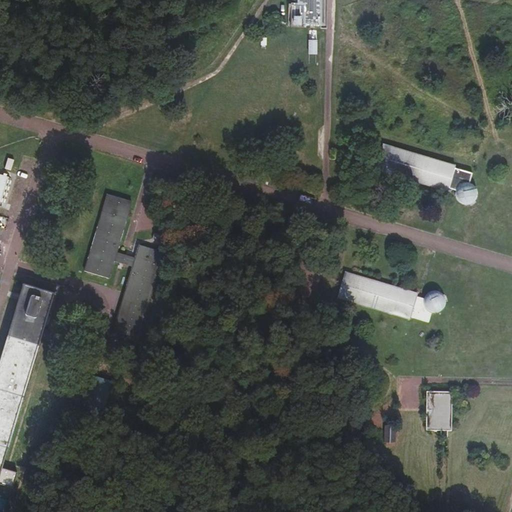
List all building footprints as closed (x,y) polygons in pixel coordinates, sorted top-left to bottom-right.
[(285,0),(284,13),(307,15),(306,29),(314,29),(315,16),(318,16),(319,0),(285,0)] [(382,146),(375,172),(444,191),(444,189),(449,190),(448,192),(447,193),(447,195),(446,197),(446,199),(447,201),(447,202),(448,204),(449,206),(450,208),(452,210),(454,211),(456,212),(458,213),(461,213),(463,213),(465,212),(467,211),(469,210),(471,208),(473,207),(474,204),(475,202),(475,200),(475,197),(475,195),(474,193),(473,191),(472,189),(470,187),(468,186),(466,185),(469,173),(450,168),(451,166),(382,146)] [(7,158),(4,168),(10,170),(14,160),(7,158)] [(104,197),(81,275),(105,283),(111,263),(130,268),(110,335),(134,343),(161,254),(136,247),(132,260),(114,254),(129,204),(104,197)] [(412,294),(343,275),(336,300),(405,319),(406,317),(424,323),(426,316),(428,316),(430,316),(433,316),(435,316),(437,315),(439,313),(441,312),(442,310),(444,308),(444,306),(445,303),(445,301),(445,298),(444,296),(443,294),(441,292),(440,291),(438,289),(435,288),(433,288),(431,287),(428,288),(426,288),(424,289),(422,290),(420,292),(418,295),(417,297),(417,298),(411,296),(412,294)] [(0,488),(14,492),(19,477),(1,471),(52,297),(19,287),(0,353),(0,488)] [(105,404),(113,383),(95,377),(88,397),(105,404)] [(426,392),(426,430),(441,431),(440,438),(448,438),(448,431),(451,431),(452,392),(426,392)] [(385,427),(384,443),(395,443),(395,427),(385,427)]
